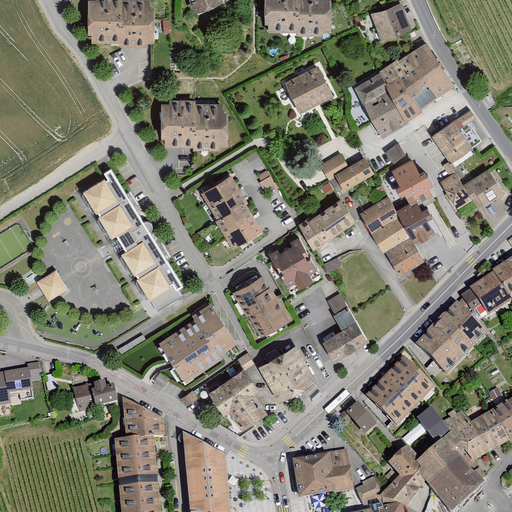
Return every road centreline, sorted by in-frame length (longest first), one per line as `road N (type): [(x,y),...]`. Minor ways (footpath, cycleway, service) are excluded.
road 1 (tertiary): [(511,219),(298,433)]
road 2 (residential): [(27,348),(90,361),(243,451),(274,460)]
road 3 (tertiary): [(511,153),(414,0)]
road 4 (residential): [(212,283),(129,138)]
road 5 (residential): [(129,138),(52,0)]
road 6 (residential): [(129,138),(0,213)]
